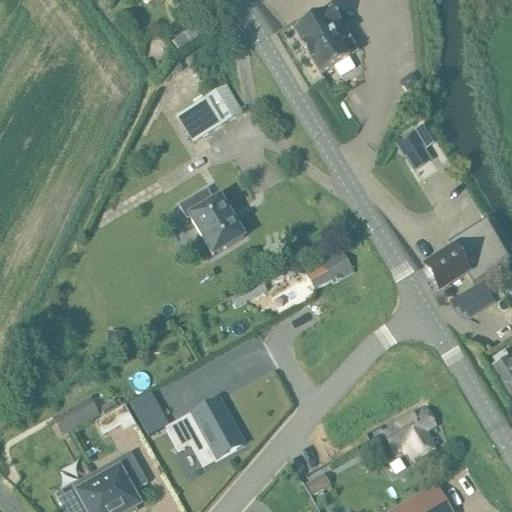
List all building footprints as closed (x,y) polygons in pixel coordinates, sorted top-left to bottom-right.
[(293,32),(301,45),(300,46),(305,54),(344,31),(332,11),(323,16),(322,15),(293,32)] [(192,29),(183,36),(190,45),(199,39),(192,29)] [(344,31),(305,54),(310,61),(311,61),(320,76),(349,60),(348,58),(357,53),(344,31)] [(411,76),(399,84),(406,94),(418,86),(411,76)] [(226,88),(177,117),(193,144),(242,115),(226,88)] [(415,134),(396,147),(406,163),(426,151),(415,134)] [(206,191),(179,208),(186,220),(188,218),(189,220),(190,220),(212,256),(211,256),(212,258),(214,257),(242,240),(244,239),(243,237),(242,238),(220,201),(221,201),(220,199),(218,200),(218,201),(214,203),(206,191)] [(424,268),(439,292),(456,282),(466,276),(473,286),(510,264),(486,222),(447,244),(452,252),(424,268)] [(326,265),(321,267),(323,271),(307,281),(314,293),(331,283),(333,286),(354,273),(343,254),(326,265)] [(483,286),(455,303),(449,306),(460,318),(468,321),(472,318),(494,305),(483,286)] [(267,289),(255,297),(256,298),(267,315),(278,308),(268,291),(267,289)] [(500,308),(487,316),(494,327),(507,318),(500,308)] [(108,334),(108,354),(124,354),(124,334),(108,334)] [(511,360),(510,362),(504,353),(492,360),(496,367),(490,371),(511,407),(511,360)] [(89,400),(52,421),(62,439),(100,418),(89,400)] [(245,447),(219,401),(166,431),(178,453),(195,443),(201,454),(207,450),(208,451),(206,456),(209,462),(214,463),(215,463),(245,447)] [(425,410),(381,435),(392,453),(401,448),(408,444),(417,460),(435,449),(425,433),(436,427),(425,410)] [(124,432),(130,443),(145,435),(139,424),(124,432)] [(130,453),(92,474),(113,511),(136,511),(135,509),(139,507),(132,495),(148,486),(130,453)] [(78,454),(47,471),(58,490),(89,473),(78,454)] [(113,511),(92,474),(71,486),(85,511),(113,511)] [(323,475),(304,485),(312,499),(331,489),(323,475)] [(416,511),(443,511),(433,491),(411,502),(416,511)]
